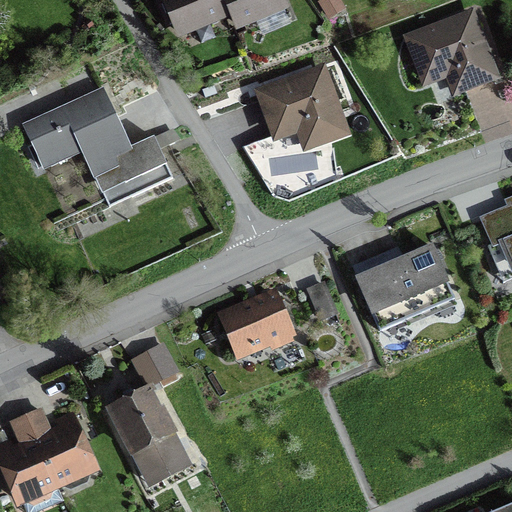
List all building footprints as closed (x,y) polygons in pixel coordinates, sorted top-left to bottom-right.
[(164,0),(180,36),(223,18),(215,0),(164,0)] [(226,0),(238,28),(281,10),(276,0),(226,0)] [(339,11),(332,0),(328,0),(321,5),(329,17),(339,11)] [(454,72),(461,90),(492,79),(469,18),(408,41),(424,83),(454,72)] [(342,134),(320,73),(259,96),(275,138),(305,127),(312,145),(342,134)] [(171,181),(152,140),(128,151),(113,118),(110,119),(107,112),(110,111),(101,93),(23,128),(42,170),(80,153),(108,210),(171,181)] [(511,207),(481,221),(491,246),(486,249),(494,269),(509,262),(511,269),(511,207)] [(448,287),(432,250),(357,282),(373,319),(448,287)] [(334,315),(322,289),(308,295),(319,322),(334,315)] [(288,335),(272,298),(222,319),(237,356),(267,343),(270,350),(290,342),(287,335),(288,335)] [(146,355),(131,363),(145,390),(146,389),(160,382),(146,355)] [(146,389),(145,390),(108,409),(131,454),(132,455),(144,478),(182,458),(146,389)] [(92,471),(72,427),(50,437),(39,413),(25,420),(55,488),(92,471)] [(40,511),(62,503),(55,488),(25,420),(10,426),(21,449),(0,458),(0,462),(18,504),(21,503),(24,511),(40,511)]
